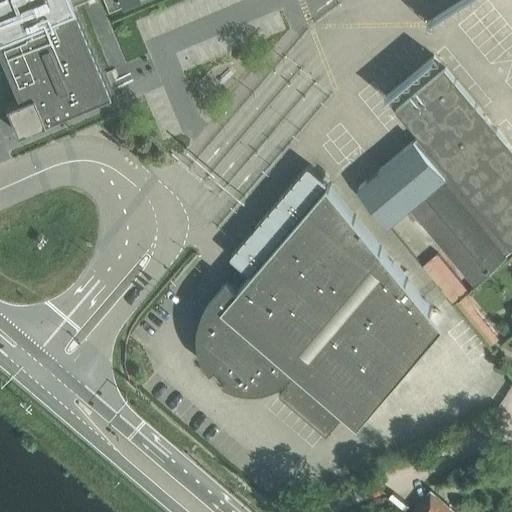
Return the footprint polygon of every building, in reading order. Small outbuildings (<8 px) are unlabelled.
[(0,0),(0,55),(19,98),(5,104),(5,105),(6,105),(17,130),(16,130),(16,132),(27,127),(109,93),(109,92),(114,90),(113,88),(108,90),(73,7),(73,6),(70,0),(0,0)] [(511,147),(445,67),(396,108),(511,246),(511,147)] [(474,281),(490,268),(505,255),(468,211),(472,207),(416,139),(359,186),(389,223),(411,205),(474,281)] [(309,164),(231,255),(250,271),(328,179),(309,164)] [(280,381),(284,379),(288,383),(280,393),(327,433),(433,309),(328,182),(238,288),(227,279),(211,297),(210,299),(208,302),(205,306),(203,310),(201,315),(201,317),(200,321),(199,324),(199,329),(199,334),(199,339),(199,342),(201,348),(202,352),(203,354),(204,357),(206,361),(208,364),(212,368),(217,364),(228,373),(225,379),(227,381),(230,383),(234,384),(239,386),(243,387),(246,387),(250,388),(254,388),(258,388),(263,387),(266,386),(269,385),(274,384),(276,383),(280,381)] [(477,305),(467,294),(456,303),(491,344),(500,337),(475,307),(477,305)] [(451,511),(454,509),(431,489),(412,511),(451,511)]
